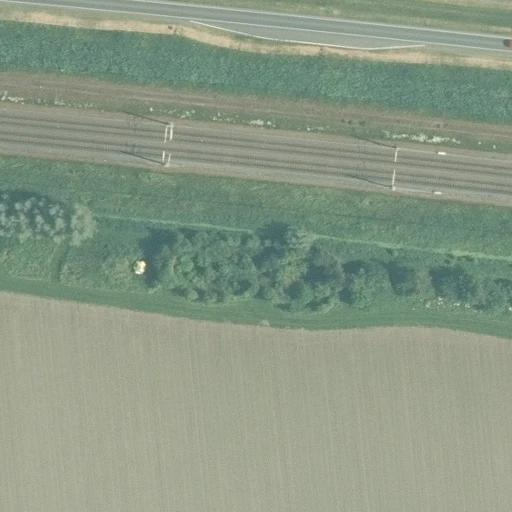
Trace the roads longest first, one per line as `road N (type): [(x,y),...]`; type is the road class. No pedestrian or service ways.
road 1 (track): [(0,82),(511,135)]
road 2 (trunk): [(55,0),(511,46)]
